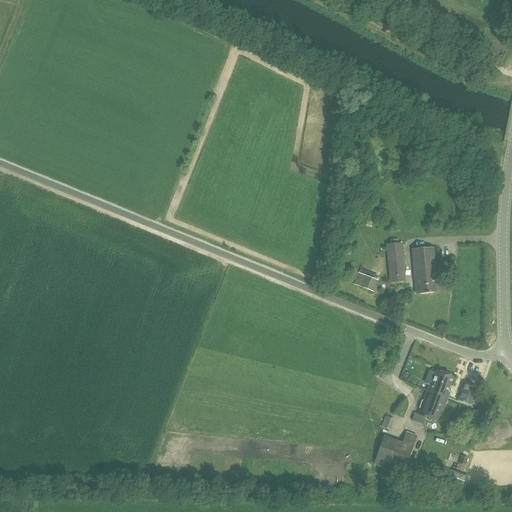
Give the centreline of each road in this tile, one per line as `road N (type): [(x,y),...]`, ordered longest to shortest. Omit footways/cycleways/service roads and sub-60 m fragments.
road 1 (unclassified): [(507,352),(469,355),(0,165)]
road 2 (unclassified): [(507,352),(502,240),(511,150)]
road 3 (track): [(359,0),(458,54),(511,72)]
